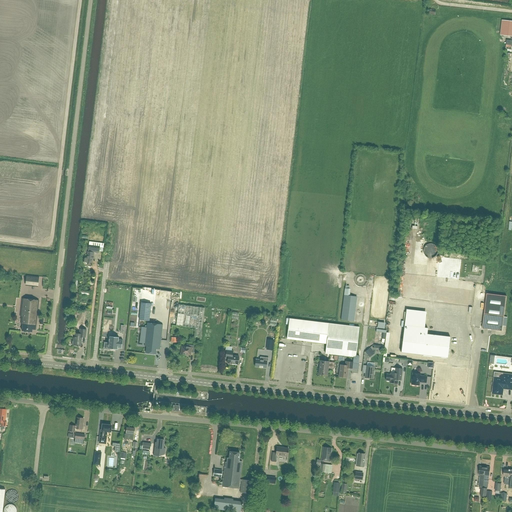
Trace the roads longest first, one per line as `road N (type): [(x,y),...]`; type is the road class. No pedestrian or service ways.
road 1 (unclassified): [(511,454),(43,403)]
road 2 (tertiary): [(511,420),(47,364)]
road 3 (unclassified): [(47,364),(90,0)]
road 4 (track): [(80,0),(51,238),(0,240)]
